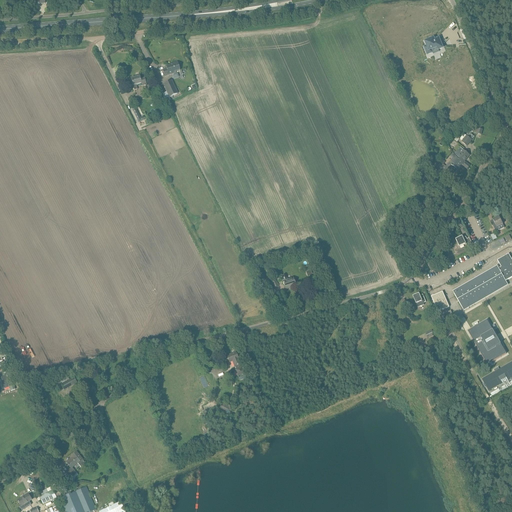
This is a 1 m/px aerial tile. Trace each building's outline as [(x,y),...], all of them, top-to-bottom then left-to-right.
[(386,25),(387,34),(397,33),(396,27),(390,27),(389,25),(386,25)] [(427,51),(425,52),(428,60),(433,57),(432,55),(438,52),(439,54),(444,52),(439,43),(435,45),(434,43),(432,43),(432,44),(430,44),(430,45),(425,47),(427,51)] [(163,70),(164,75),(165,77),(177,74),(176,72),(180,71),(178,63),(177,63),(176,62),(173,63),(173,64),(166,67),(167,69),(163,70)] [(134,90),(137,89),(136,85),(141,83),(142,86),(146,85),(145,79),(140,80),(140,77),(131,79),(133,86),(134,90)] [(178,94),(171,80),(163,84),(169,98),(178,94)] [(149,87),(151,95),(157,93),(156,85),(149,87)] [(136,108),(132,110),(139,123),(145,120),(143,116),(141,118),(136,108)] [(472,140),(467,136),(464,134),(460,139),(463,141),(462,142),(467,146),(472,140)] [(464,150),(457,158),(462,161),(460,163),(462,165),(463,166),(467,170),(470,166),(465,162),(470,155),(464,150)] [(462,165),(463,166),(462,165),(460,163),(462,161),(457,158),(448,169),(451,171),(455,174),(462,165)] [(495,231),(498,230),(500,231),(505,228),(499,217),(493,220),(496,225),(493,226),(495,231)] [(467,246),(470,245),(466,237),(463,238),(462,236),(456,240),(460,247),(465,244),(466,245),(466,244),(467,246)] [(511,277),(511,259),(509,254),(497,261),(501,267),(499,269),(498,269),(454,294),(463,309),(507,284),(506,281),(511,277)] [(256,275),(263,273),(261,266),(254,268),(256,275)] [(285,289),(291,287),(295,286),(293,278),(288,280),(286,275),(281,276),(285,289)] [(443,292),(440,293),(431,297),(438,312),(449,307),(443,292)] [(413,296),(418,308),(424,305),(424,303),(426,302),(423,295),(420,296),(419,294),(413,296)] [(487,321),(468,332),(487,365),(496,360),(506,354),(487,321)] [(236,370),(235,370),(237,376),(243,374),(235,353),(227,356),(229,362),(233,361),(236,370)] [(495,372),(482,380),(484,383),(483,384),(485,389),(487,388),(489,392),(500,385),(501,387),(511,380),(511,379),(511,378),(511,362),(499,370),(498,367),(494,370),(495,372)] [(1,378),(5,388),(10,387),(11,390),(13,390),(12,387),(13,387),(9,376),(1,378)] [(64,390),(77,384),(74,378),(61,384),(64,390)] [(99,399),(96,395),(94,391),(82,397),(87,406),(99,399)] [(218,406),(221,414),(230,410),(227,402),(218,406)] [(72,456),(73,457),(66,463),(68,465),(68,466),(69,466),(71,468),(66,472),(71,478),(77,474),(72,468),(78,463),(82,469),(87,465),(76,452),(72,456)] [(57,488),(54,489),(56,494),(57,496),(58,499),(60,498),(65,511),(91,511),(96,510),(86,487),(63,497),(61,491),(59,492),(57,488)] [(39,495),(36,497),(38,501),(41,500),(41,501),(42,502),(43,504),(52,500),(51,497),(55,495),(52,490),(39,496),(39,495)] [(28,494),(17,501),(20,505),(21,506),(19,507),(22,511),(28,507),(31,505),(29,501),(31,500),(30,499),(28,494)] [(124,511),(125,511),(121,502),(99,511),(124,511)]
